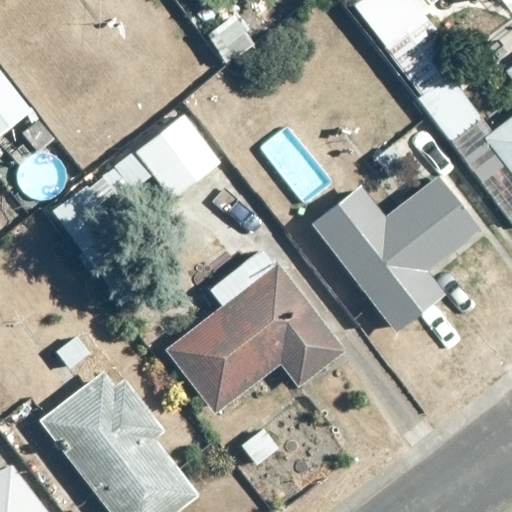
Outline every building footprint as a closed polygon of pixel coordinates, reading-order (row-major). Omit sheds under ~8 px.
[(511,77),(511,117),(483,141),(511,178),(511,68),(507,72),(511,77)] [(0,71),(0,161),(6,169),(50,134),(0,71)] [(219,160),(184,112),(98,174),(116,198),(151,172),(169,197),(219,160)] [(385,124),(356,145),(381,178),(410,157),(385,124)] [(362,183),(312,222),(397,332),(446,294),(428,271),(481,230),(439,176),(388,216),(362,183)] [(123,234),(86,182),(44,212),(80,264),(123,234)] [(279,263),(165,349),(215,414),(282,364),(300,387),(347,351),(279,263)] [(103,371),(39,420),(109,511),(180,511),(201,496),(157,439),(166,432),(125,379),(115,387),(103,371)] [(273,422),(231,443),(247,474),(289,453),(273,422)] [(48,511),(11,464),(0,472),(0,511),(48,511)]
